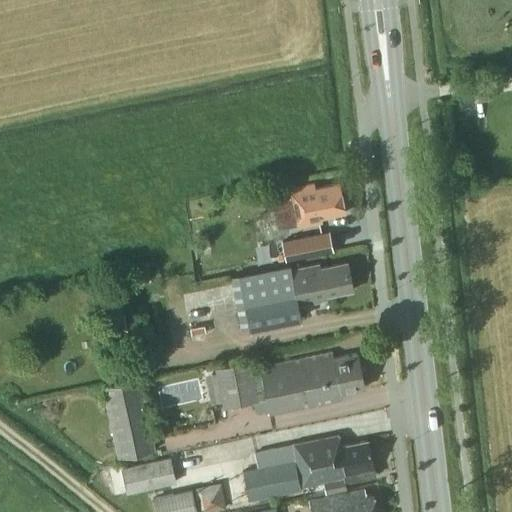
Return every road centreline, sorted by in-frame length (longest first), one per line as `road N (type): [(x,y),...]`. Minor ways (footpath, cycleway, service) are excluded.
road 1 (primary): [(434,511),(374,0)]
road 2 (track): [(0,433),(101,511)]
